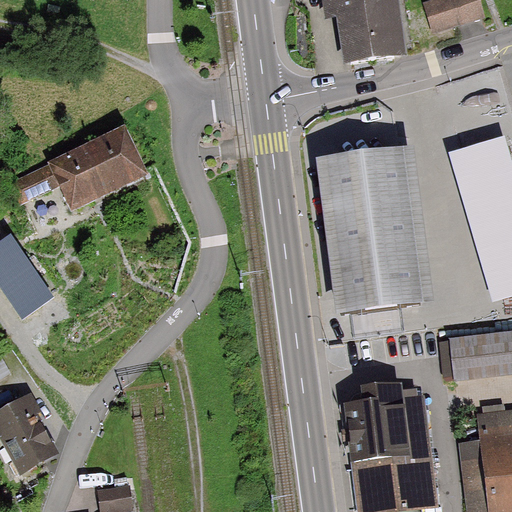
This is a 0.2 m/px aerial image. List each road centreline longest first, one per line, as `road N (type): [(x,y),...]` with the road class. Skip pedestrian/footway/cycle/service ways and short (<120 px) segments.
road 1 (primary): [(266,99),(319,511)]
road 2 (residential): [(77,451),(116,381),(211,280),(214,229),(188,139),(190,116),(203,103)]
road 3 (unknown): [(303,383),(405,369),(426,375),(453,511)]
road 4 (residential): [(266,99),(364,82),(511,39)]
road 5 (track): [(173,326),(200,511)]
road 6 (track): [(178,75),(56,32),(0,23)]
road 7 (residential): [(77,451),(0,322)]
